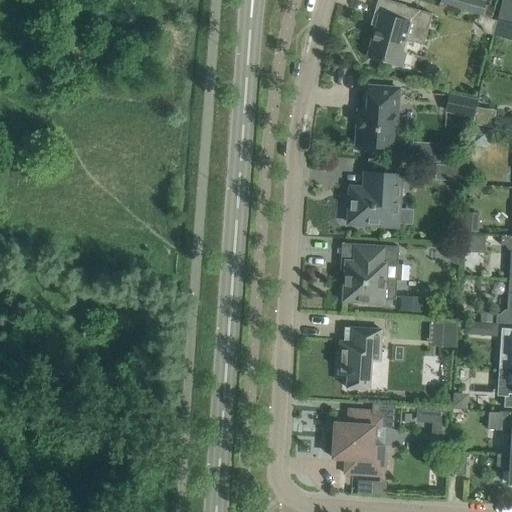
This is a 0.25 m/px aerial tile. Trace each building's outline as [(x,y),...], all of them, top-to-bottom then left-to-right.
[(406,6),(398,3),(386,0),(377,0),(372,18),(378,20),(367,58),(401,67),(405,54),(401,52),(404,40),(423,46),(432,14),(405,7),(406,6)] [(440,0),(439,5),(482,17),(486,1),(481,0),(440,0)] [(493,20),(484,17),(482,17),(480,24),(484,32),(491,33),(496,20),(493,20)] [(398,89),(389,88),(369,87),(367,111),(363,111),(362,122),(358,122),(356,146),(391,149),(392,131),(396,131),(398,89)] [(474,119),(478,101),(448,94),(444,113),(474,119)] [(511,119),(494,116),(492,129),(511,132),(511,119)] [(474,128),(471,145),(487,147),(490,131),(474,128)] [(418,180),(465,179),(465,164),(442,164),(441,141),(417,142),(418,180)] [(401,175),(391,175),(392,162),(369,160),(368,173),(365,173),(364,189),(351,188),(348,223),(397,227),(401,175)] [(511,236),(501,235),(501,245),(504,245),(508,250),(511,250),(509,280),(511,280),(511,236)] [(340,286),(339,294),(343,296),(343,301),(363,303),(383,304),(384,300),(396,300),(397,280),(401,281),(402,265),(398,265),(399,247),(366,245),(365,245),(346,243),(342,243),(340,270),(345,270),(344,284),(340,286)] [(511,280),(509,280),(507,310),(505,310),(500,314),(496,314),(496,323),(511,324),(511,280)] [(401,296),(401,312),(422,313),(423,297),(401,296)] [(493,313),(481,312),(480,322),(492,323),(493,313)] [(497,337),(497,324),(465,322),(465,335),(497,337)] [(447,326),(428,325),(422,324),(420,350),(445,352),(447,326)] [(340,353),(338,375),(347,376),(347,388),(369,389),(371,362),(380,362),(382,330),(345,328),(343,353),(340,353)] [(467,409),(468,394),(453,393),(452,409),(467,409)] [(335,424),(333,458),(346,459),(345,474),(383,476),(384,456),(385,446),(372,445),(374,426),(393,428),(395,405),(372,404),(372,411),(349,410),(348,425),(335,424)] [(488,412),(487,429),(499,430),(511,434),(511,435),(511,455),(511,454),(511,412),(501,412),(500,413),(488,412)] [(467,452),(464,452),(452,452),(451,474),(465,475),(467,452)] [(511,454),(511,455),(497,454),(496,466),(509,470),(509,484),(511,484),(511,454)] [(358,481),(357,494),(385,495),(386,482),(358,481)]
